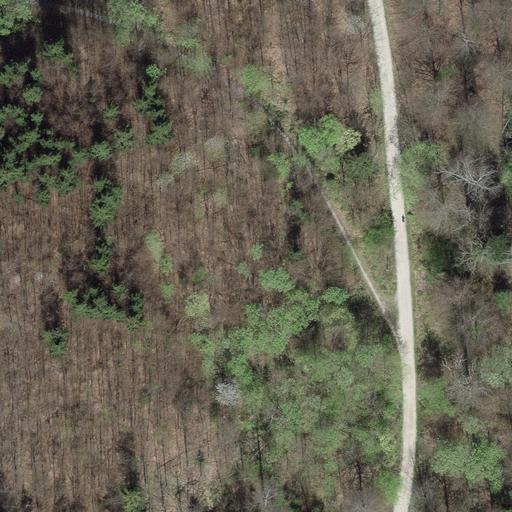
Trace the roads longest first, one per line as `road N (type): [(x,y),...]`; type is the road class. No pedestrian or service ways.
road 1 (track): [(374,0),(408,362)]
road 2 (track): [(408,362),(399,511)]
